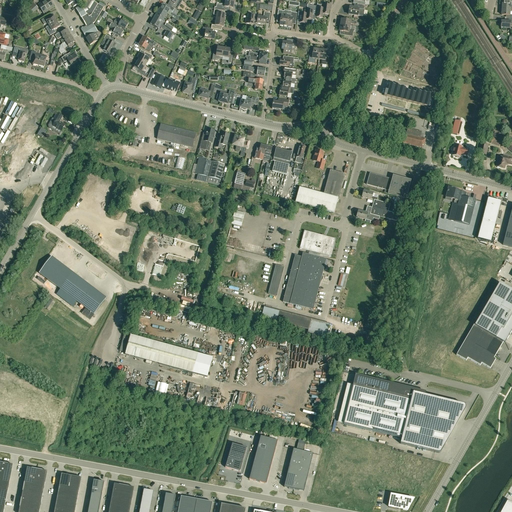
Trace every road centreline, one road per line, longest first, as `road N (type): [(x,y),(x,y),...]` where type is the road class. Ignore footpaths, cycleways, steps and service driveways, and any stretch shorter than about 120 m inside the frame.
road 1 (unclassified): [(334,511),(0,447)]
road 2 (unclassified): [(0,269),(99,98)]
road 3 (unclassified): [(320,319),(365,148)]
road 4 (unclassified): [(511,188),(365,148)]
road 5 (residential): [(262,125),(117,87)]
road 6 (unclassified): [(427,511),(493,394)]
